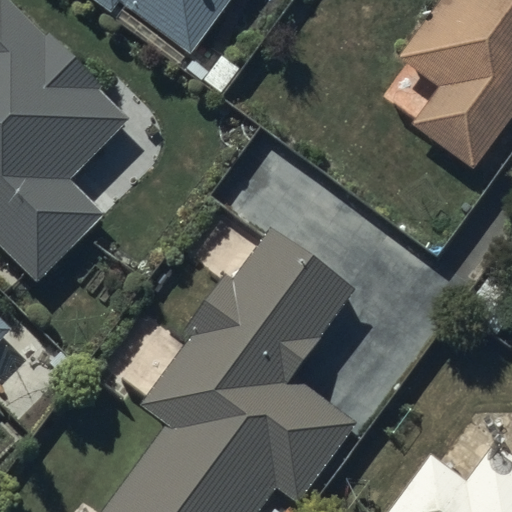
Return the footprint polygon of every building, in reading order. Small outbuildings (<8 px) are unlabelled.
[(77,0),(108,22),(116,11),(188,64),(235,0),(77,0)] [(511,0),(446,0),(395,69),(434,97),(406,136),(469,182),(511,124),(511,0)] [(0,258),(35,292),(101,225),(64,190),(124,128),(0,7),(0,258)] [(163,437),(106,511),(258,511),(271,495),(293,511),(351,435),(289,389),(353,304),(267,241),(231,289),(222,283),(178,341),(189,349),(137,418),(163,437)] [(0,355),(15,340),(0,325),(0,355)] [(429,466),(394,511),(511,511),(511,472),(488,455),(461,490),(429,466)]
